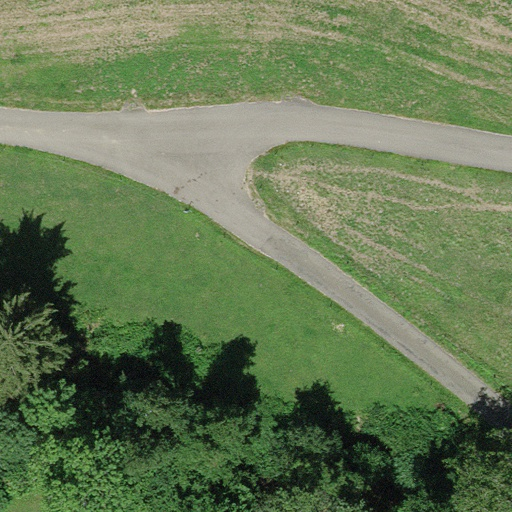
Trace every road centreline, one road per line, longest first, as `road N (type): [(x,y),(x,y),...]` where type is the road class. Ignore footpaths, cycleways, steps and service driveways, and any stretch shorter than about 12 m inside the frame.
road 1 (track): [(136,151),(334,289),(511,435)]
road 2 (unclassified): [(511,153),(245,124),(136,151)]
road 3 (unclassified): [(0,137),(136,151)]
